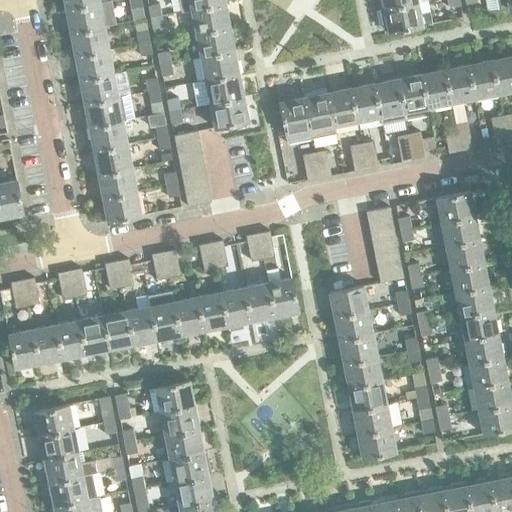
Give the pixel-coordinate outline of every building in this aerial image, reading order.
[(189,0),(191,8),(226,1),(225,0),(189,0)] [(511,0),(496,0),(499,10),(509,7),(511,6),(511,0)] [(105,24),(100,1),(66,7),(70,31),(105,24)] [(191,8),(195,32),(231,25),(226,1),(191,8)] [(385,32),(422,25),(431,23),(429,11),(420,13),(418,1),(383,8),(380,8),(385,32)] [(147,5),(149,17),(160,15),(158,3),(147,5)] [(160,15),(149,17),(151,29),(163,26),(160,15)] [(75,54),(110,48),(105,24),(70,31),(75,54)] [(200,56),(235,49),(231,25),(195,32),(200,56)] [(136,31),(138,43),(149,41),(147,29),(136,31)] [(149,41),(138,43),(140,55),(151,53),(149,41)] [(114,72),(110,48),(75,54),(80,78),(114,72)] [(200,56),(205,79),(240,72),(235,49),(200,56)] [(156,52),(158,64),(170,62),(168,50),(156,52)] [(511,53),(492,58),(499,92),(511,89),(511,53)] [(475,97),(499,92),(492,58),(468,63),(475,97)] [(170,62),(158,64),(161,76),(172,74),(170,62)] [(452,101),(475,97),(468,63),(445,67),(452,101)] [(428,106),(452,101),(445,67),(421,72),(428,106)] [(119,95),(114,72),(80,78),(84,102),(119,95)] [(205,79),(210,103),(245,96),(240,72),(205,79)] [(429,111),(428,106),(421,72),(398,77),(404,111),(405,116),(429,111)] [(145,79),(147,91),(158,88),(156,77),(145,79)] [(381,116),(404,111),(398,77),(374,81),(381,116)] [(351,86),(357,120),(381,116),(374,81),(351,86)] [(334,125),(357,120),(351,86),(327,91),(334,125)] [(158,88),(147,91),(149,103),(160,100),(158,88)] [(310,130),(334,125),(327,91),(326,88),(303,93),(303,95),(310,130)] [(89,126),(124,119),(119,95),(84,102),(89,126)] [(311,135),(310,130),(303,95),(279,100),(286,134),(287,140),(311,135)] [(214,127),(222,126),(249,120),(245,96),(210,103),(214,127)] [(165,99),(167,111),(179,109),(177,97),(165,99)] [(179,109),(167,111),(170,123),(182,121),(179,109)] [(511,112),(503,114),(508,139),(511,138),(511,112)] [(508,139),(503,114),(491,116),(496,142),(508,139)] [(129,142),(124,119),(89,126),(93,149),(129,142)] [(456,123),(461,149),(473,147),(468,121),(456,123)] [(461,149),(456,123),(444,126),(449,151),(461,149)] [(154,126),(156,138),(167,136),(165,124),(154,126)] [(201,142),(199,130),(175,135),(178,147),(201,142)] [(409,133),(414,158),(425,156),(420,130),(409,133)] [(397,135),(402,161),(414,158),(409,133),(397,135)] [(167,136),(156,138),(158,149),(170,147),(167,136)] [(361,142),(366,168),(378,165),(373,139),(361,142)] [(129,142),(93,149),(98,173),(133,166),(129,142)] [(203,154),(201,142),(178,147),(180,158),(203,154)] [(366,168),(361,142),(350,144),(355,170),(366,168)] [(320,177),(331,174),(326,149),(315,151),(320,177)] [(303,154),(308,179),(320,177),(315,151),(303,154)] [(182,170),(205,165),(203,154),(180,158),(182,170)] [(208,177),(205,165),(182,170),(185,182),(208,177)] [(138,190),(133,166),(98,173),(102,197),(138,190)] [(166,184),(177,182),(175,170),(164,172),(166,184)] [(0,214),(0,217),(24,212),(17,177),(0,180),(0,214)] [(187,193),(210,189),(208,177),(185,182),(187,193)] [(177,182),(166,184),(168,196),(179,194),(177,182)] [(212,200),(210,189),(187,193),(189,205),(212,200)] [(441,220),(475,213),(471,189),(436,196),(441,220)] [(143,214),(138,190),(102,197),(107,221),(143,214)] [(390,205),(366,210),(368,222),(392,217),(390,205)] [(480,237),(475,213),(441,220),(446,243),(480,237)] [(400,228),(411,226),(409,214),(397,217),(400,228)] [(392,217),(368,222),(371,234),(395,229),(392,217)] [(411,226),(400,228),(402,240),(413,238),(411,226)] [(258,231),(263,257),(275,254),(270,229),(258,231)] [(397,240),(395,229),(371,234),(373,245),(397,240)] [(263,257),(258,231),(246,233),(252,259),(263,257)] [(485,260),(480,237),(446,243),(450,267),(485,260)] [(211,241),(216,266),(228,263),(223,238),(211,241)] [(399,252),(397,240),(373,245),(375,257),(399,252)] [(216,266),(211,241),(199,243),(204,268),(216,266)] [(164,250),(169,276),(181,273),(176,248),(164,250)] [(164,250),(152,252),(157,278),(169,276),(164,250)] [(399,252),(375,257),(378,269),(402,264),(399,252)] [(117,259),(122,285),(133,282),(128,257),(117,259)] [(117,259),(105,261),(110,287),(122,285),(117,259)] [(489,284),(485,260),(450,267),(455,290),(489,284)] [(406,264),(408,276),(420,274),(417,262),(406,264)] [(404,275),(402,264),(378,269),(380,280),(404,275)] [(69,268),(74,294),(86,292),(81,266),(69,268)] [(69,268),(57,271),(62,296),(74,294),(69,268)] [(420,274),(408,276),(410,288),(422,286),(420,274)] [(22,278),(27,303),(39,301),(34,275),(22,278)] [(268,281),(274,315),(299,310),(292,276),(268,281)] [(27,303),(22,278),(11,280),(16,306),(27,303)] [(251,319),(274,315),(268,281),(244,285),(251,319)] [(334,314),(368,308),(363,283),(329,290),(334,314)] [(494,307),(489,284),(455,290),(460,314),(494,307)] [(227,324),(251,319),(244,285),(221,290),(227,324)] [(397,303),(407,301),(405,289),(394,291),(397,303)] [(203,329),(227,324),(221,290),(197,295),(203,329)] [(180,333),(203,329),(197,295),(173,299),(180,333)] [(156,338),(180,333),(173,299),(150,304),(156,338)] [(410,313),(407,301),(397,303),(399,315),(410,313)] [(150,304),(126,309),(133,343),(156,338),(150,304)] [(464,338),(499,331),(494,307),(460,314),(464,338)] [(373,331),(368,308),(334,314),(339,338),(373,331)] [(103,313),(109,347),(133,343),(126,309),(103,313)] [(415,311),(417,323),(429,321),(426,309),(415,311)] [(103,313),(79,318),(85,352),(109,347),(103,313)] [(55,323),(62,356),(85,352),(79,318),(55,323)] [(429,321),(417,323),(420,335),(431,333),(429,321)] [(55,323),(32,327),(38,361),(62,356),(55,323)] [(38,361),(32,327),(7,332),(14,366),(38,361)] [(377,355),(373,331),(339,338),(343,361),(377,355)] [(503,354),(499,331),(464,338),(469,361),(503,354)] [(406,350),(417,348),(415,336),(403,338),(406,350)] [(419,360),(417,348),(406,350),(408,362),(419,360)] [(508,378),(503,354),(469,361),(474,385),(508,378)] [(382,378),(377,355),(343,361),(348,385),(382,378)] [(425,359),(427,370),(438,368),(436,357),(425,359)] [(438,368),(427,370),(429,382),(440,380),(438,368)] [(154,386),(158,410),(194,402),(189,378),(154,386)] [(387,402),(382,378),(348,385),(353,408),(387,402)] [(511,401),(511,398),(508,378),(474,385),(478,408),(511,401)] [(416,397),(427,395),(425,383),(414,385),(416,397)] [(429,407),(427,395),(416,397),(418,409),(429,407)] [(511,426),(511,401),(478,408),(483,432),(511,426)] [(40,433),(73,427),(68,402),(35,409),(40,433)] [(163,433),(199,426),(194,402),(158,410),(163,433)] [(391,425),(387,402),(353,408),(357,432),(391,425)] [(128,403),(117,405),(119,418),(131,415),(128,403)] [(437,417),(448,414),(446,403),(435,405),(437,417)] [(103,421),(113,419),(111,407),(100,409),(103,421)] [(448,414),(437,417),(440,428),(451,426),(448,414)] [(423,432),(434,430),(432,418),(420,420),(423,432)] [(113,419),(103,421),(105,433),(116,430),(113,419)] [(391,425),(357,432),(362,456),(396,450),(391,425)] [(163,433),(168,457),(204,450),(199,426),(163,433)] [(40,433),(44,457),(78,450),(73,427),(40,433)] [(121,431),(123,442),(135,440),(133,429),(121,431)] [(135,440),(123,442),(125,454),(137,451),(135,440)] [(49,480),(96,471),(94,458),(80,461),(78,450),(44,457),(49,480)] [(173,480),(209,473),(204,450),(168,457),(173,480)] [(110,457),(112,469),(123,467),(121,455),(110,457)] [(123,467),(112,469),(114,480),(125,478),(123,467)] [(49,480),(54,504),(95,495),(91,473),(97,471),(96,471),(49,480)] [(173,480),(177,503),(213,496),(209,473),(173,480)] [(130,478),(132,489),(144,487),(141,475),(130,478)] [(511,475),(488,480),(494,511),(502,511),(511,510),(511,475)] [(494,511),(488,480),(466,484),(471,511),(494,511)] [(442,489),(447,511),(471,511),(466,484),(442,489)] [(144,487),(132,489),(134,501),(146,499),(144,487)] [(447,511),(442,489),(418,493),(422,511),(447,511)] [(395,498),(398,511),(422,511),(418,493),(395,498)] [(55,511),(102,511),(99,496),(96,497),(95,495),(54,504),(55,511)] [(177,503),(179,511),(218,511),(218,507),(216,507),(213,496),(177,503)] [(398,511),(395,498),(371,503),(373,511),(398,511)] [(119,504),(120,511),(131,511),(130,502),(119,504)] [(348,507),(349,511),(373,511),(371,503),(348,507)]
